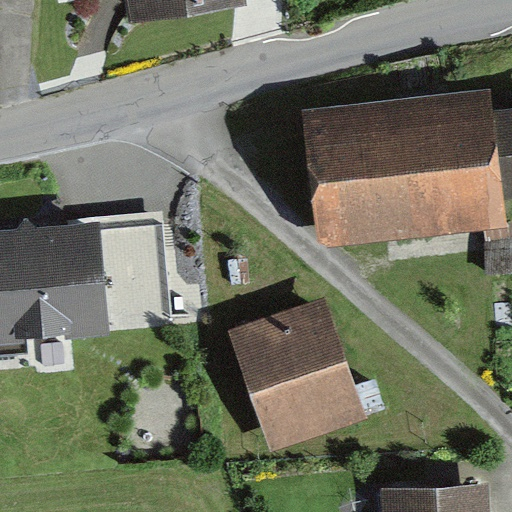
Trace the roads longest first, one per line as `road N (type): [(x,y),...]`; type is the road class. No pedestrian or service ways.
road 1 (residential): [(511,431),(377,303),(216,173),(195,151),(171,94)]
road 2 (unclassified): [(171,94),(511,8)]
road 3 (unclassified): [(0,142),(171,94)]
